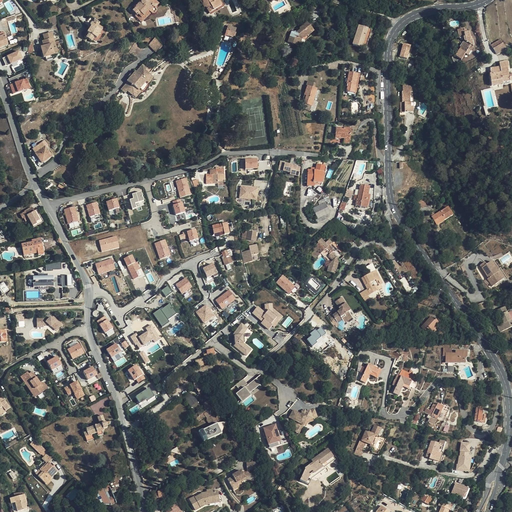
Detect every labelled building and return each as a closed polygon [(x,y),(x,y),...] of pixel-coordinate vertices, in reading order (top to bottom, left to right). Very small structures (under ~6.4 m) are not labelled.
[(132,10),(137,15),(138,15),(143,20),(151,13),(152,14),(153,14),(154,14),(155,13),(156,13),(156,12),(156,11),(156,10),(154,8),(158,5),(153,0),(141,0),(142,0),(141,1),(141,2),(141,3),(139,4),(138,4),(136,7),(135,6),(133,9),(132,10)] [(202,0),(200,1),(204,8),(205,7),(209,13),(221,6),(217,0),(214,2),(213,0),(202,0)] [(84,37),(93,42),(94,40),(95,40),(96,41),(97,41),(98,41),(99,41),(106,30),(102,28),(101,29),(97,26),(99,23),(95,20),(93,24),(92,24),(91,24),(90,24),(90,25),(90,26),(91,26),(87,33),(84,37)] [(288,42),(299,46),(301,39),(303,38),(307,35),(307,36),(311,33),(310,31),(312,29),(307,23),(299,29),(299,30),(296,33),(294,31),(293,33),(292,34),(291,37),(290,37),(288,42)] [(372,30),(359,26),(353,45),(365,49),(372,30)] [(471,40),(470,37),(469,30),(467,30),(466,29),(465,30),(464,29),(458,30),(460,39),(464,37),(465,42),(455,57),(461,60),(465,54),(469,49),(471,50),(474,46),(472,39),(471,40)] [(235,33),(226,30),(224,36),(225,36),(226,36),(228,36),(229,36),(230,36),(231,37),(232,38),(233,38),(233,39),(234,39),(236,33),(235,33)] [(8,37),(10,44),(18,41),(19,41),(18,39),(17,39),(16,36),(17,33),(14,32),(13,35),(8,37)] [(45,57),(52,55),(54,55),(57,54),(51,33),(43,35),(45,40),(42,41),(44,46),(41,47),(44,57),(45,57)] [(0,49),(8,47),(4,35),(0,36),(0,49)] [(301,39),(299,46),(302,47),(303,42),(304,42),(309,38),(307,36),(307,35),(303,38),(301,39)] [(162,47),(155,38),(149,45),(156,52),(162,47)] [(493,49),(498,46),(503,44),(500,40),(491,45),(493,49)] [(408,58),(411,45),(403,42),(399,56),(408,58)] [(142,48),(136,44),(130,53),(137,57),(142,48)] [(21,59),(18,51),(7,57),(10,64),(21,59)] [(511,76),(510,76),(509,77),(508,72),(509,72),(507,62),(499,63),(500,68),(500,70),(499,70),(498,68),(490,69),(491,74),(490,74),(491,86),(503,85),(503,83),(511,81),(511,76)] [(132,74),(129,78),(127,81),(127,82),(121,90),(125,93),(127,91),(135,98),(138,94),(140,96),(141,94),(142,94),(145,92),(146,91),(147,90),(148,89),(149,88),(149,86),(150,85),(150,84),(151,83),(149,82),(153,77),(149,74),(145,71),(147,68),(142,65),(136,72),(135,71),(132,75),(132,74)] [(357,74),(348,72),(346,84),(348,84),(347,86),(346,92),(354,93),(357,94),(361,75),(357,74)] [(30,88),(27,79),(10,84),(13,93),(30,88)] [(303,103),(305,104),(311,106),(313,100),(316,89),(313,88),(315,84),(308,81),(306,86),(307,86),(304,95),(306,96),(305,98),(303,103)] [(402,92),(402,102),(404,102),(404,113),(413,112),(413,92),(413,86),(408,86),(408,85),(402,85),(402,92)] [(335,128),(335,139),(343,139),(343,141),(349,141),(350,129),(335,128)] [(33,150),(43,163),(52,157),(42,143),(33,150)] [(245,169),(258,168),(258,158),(245,158),(245,169)] [(290,174),(299,176),(300,168),(297,167),(285,164),(285,162),(280,161),(278,170),(290,173),(290,174)] [(308,171),(308,181),(313,181),(313,183),(322,183),(324,173),(323,172),(325,167),(323,166),(324,162),(318,161),(317,165),(316,169),(316,171),(311,171),(308,171)] [(206,184),(218,184),(217,182),(224,182),(224,170),(216,170),(216,174),(210,174),(206,174),(206,184)] [(357,199),(356,201),(356,206),(366,208),(368,199),(367,198),(369,187),(362,185),(365,179),(359,177),(356,184),(361,185),(358,196),(358,200),(357,199)] [(189,189),(186,179),(176,182),(178,192),(189,189)] [(257,200),(259,187),(241,184),(239,197),(257,200)] [(307,200),(314,206),(322,195),(323,196),(325,193),(317,187),(307,200)] [(144,202),(141,193),(132,195),(133,199),(130,200),(132,209),(135,208),(134,204),(144,202)] [(424,199),(417,201),(419,207),(426,205),(424,199)] [(118,200),(107,203),(109,211),(120,208),(118,200)] [(183,213),(180,200),(172,202),(176,215),(183,213)] [(97,203),(87,206),(90,217),(100,214),(97,203)] [(325,203),(313,208),(310,209),(312,214),(315,213),(318,219),(316,219),(318,223),(326,219),(324,216),(330,213),(325,203)] [(34,211),(32,207),(24,212),(25,212),(20,215),(23,219),(24,218),(25,221),(29,219),(33,226),(37,224),(36,222),(39,220),(34,211)] [(75,207),(64,210),(68,224),(79,221),(75,207)] [(453,215),(448,207),(432,217),(437,225),(453,215)] [(37,210),(34,211),(39,220),(36,222),(37,224),(33,226),(34,227),(44,222),(37,210)] [(229,234),(227,224),(218,225),(212,227),(214,234),(224,232),(224,235),(229,234)] [(445,233),(442,227),(437,230),(440,236),(445,233)] [(180,240),(188,237),(190,241),(199,238),(195,228),(178,234),(180,240)] [(256,233),(248,232),(247,241),(250,241),(249,245),(253,246),(254,242),(255,242),(256,233)] [(116,235),(98,240),(102,252),(120,247),(116,235)] [(32,242),(21,245),(24,256),(37,253),(38,255),(41,255),(42,255),(42,254),(43,254),(43,253),(43,252),(43,251),(40,239),(32,241),(32,242)] [(314,251),(312,253),(316,258),(320,255),(324,258),(329,253),(330,255),(332,253),(337,258),(334,259),(329,264),(327,272),(335,274),(339,260),(340,261),(344,257),(341,254),(334,246),(332,244),(329,241),(325,244),(321,240),(317,243),(318,244),(313,250),(314,251)] [(170,256),(165,241),(155,244),(160,259),(170,256)] [(224,259),(222,259),(225,265),(232,263),(230,257),(229,257),(226,251),(222,252),(224,259)] [(135,270),(140,268),(133,254),(123,258),(133,279),(138,277),(135,270)] [(98,274),(116,269),(112,258),(95,263),(98,274)] [(497,273),(498,272),(491,261),(486,265),(485,263),(480,266),(489,278),(488,279),(492,286),(502,280),(497,273)] [(62,267),(61,262),(45,265),(47,271),(53,270),(53,269),(62,267)] [(207,278),(216,274),(212,265),(203,270),(207,278)] [(376,271),(363,277),(367,284),(365,286),(367,290),(370,295),(377,291),(374,286),(376,286),(377,285),(378,287),(380,285),(382,284),(380,281),(381,280),(376,271)] [(288,294),(295,286),(283,274),(276,282),(288,294)] [(35,286),(36,290),(56,286),(55,282),(52,283),(51,280),(55,280),(54,276),(49,277),(49,278),(40,280),(39,279),(34,280),(35,284),(39,283),(39,285),(35,286)] [(72,287),(72,276),(63,276),(63,287),(72,287)] [(191,288),(185,279),(176,285),(182,294),(191,288)] [(161,290),(166,297),(172,292),(168,286),(161,290)] [(360,294),(363,299),(368,296),(370,295),(367,290),(360,294)] [(222,309),(235,299),(229,291),(216,301),(222,309)] [(344,304),(340,299),(335,302),(340,310),(333,315),(331,313),(328,315),(332,323),(336,321),(337,322),(337,323),(342,320),(344,322),(352,316),(349,312),(350,311),(345,303),(344,304)] [(257,306),(251,314),(270,328),(272,325),(275,327),(279,322),(280,322),(284,316),(278,311),(279,310),(268,302),(262,309),(257,306)] [(486,310),(483,303),(473,307),(477,314),(486,310)] [(168,320),(176,314),(170,304),(160,311),(160,309),(153,314),(162,328),(170,322),(168,320)] [(206,305),(196,312),(204,323),(214,315),(206,305)] [(500,332),(511,327),(511,326),(511,325),(511,324),(511,314),(511,313),(507,315),(504,308),(497,310),(496,311),(498,316),(500,315),(503,324),(497,326),(500,332)] [(47,318),(37,319),(38,325),(44,324),(44,326),(50,325),(51,326),(52,326),(56,330),(59,327),(60,328),(63,324),(53,316),(52,318),(50,317),(49,319),(47,319),(47,318)] [(428,319),(425,317),(418,326),(429,338),(436,331),(434,330),(439,324),(435,320),(433,321),(430,318),(428,319)] [(104,321),(95,325),(98,334),(108,330),(104,321)] [(136,333),(131,336),(138,348),(153,340),(154,342),(160,339),(151,324),(143,328),(145,332),(138,336),(136,333)] [(234,336),(233,345),(245,356),(247,354),(243,351),(247,347),(242,343),(241,335),(247,329),(241,324),(234,332),(235,333),(233,335),(234,336)] [(316,340),(325,333),(320,326),(310,334),(311,335),(306,339),(312,346),(317,342),(316,340)] [(68,350),(73,359),(84,353),(79,344),(68,350)] [(112,358),(122,352),(117,345),(108,351),(112,358)] [(451,354),(451,351),(451,349),(443,349),(443,356),(446,356),(446,363),(464,364),(465,358),(466,358),(466,353),(456,352),(455,355),(451,354)] [(140,353),(145,363),(149,361),(144,351),(140,353)] [(52,371),(61,366),(57,357),(48,363),(52,371)] [(379,370),(368,364),(360,381),(366,384),(370,375),(375,377),(376,375),(379,370)] [(93,367),(84,372),(89,381),(98,376),(93,367)] [(146,379),(137,367),(129,372),(135,381),(137,380),(139,383),(146,379)] [(393,394),(398,396),(403,386),(408,389),(411,382),(408,380),(411,374),(402,370),(399,376),(401,376),(393,394)] [(27,372),(22,375),(28,383),(26,384),(30,391),(32,390),(36,396),(48,388),(44,383),(42,384),(41,385),(39,381),(32,372),(29,374),(27,372)] [(202,379),(193,381),(195,390),(196,390),(199,393),(200,392),(204,396),(208,392),(204,388),(204,387),(202,379)] [(260,385),(255,379),(248,386),(243,380),(235,386),(240,391),(235,395),(241,403),(250,396),(249,394),(260,385)] [(468,381),(468,390),(471,390),(472,385),(475,386),(476,382),(468,381)] [(84,396),(78,383),(65,389),(68,396),(74,393),(77,400),(84,396)] [(155,398),(150,389),(137,398),(141,405),(148,400),(149,402),(155,398)] [(185,397),(195,410),(200,407),(190,394),(185,397)] [(208,417),(211,424),(216,421),(212,413),(217,408),(216,406),(219,404),(223,400),(217,394),(207,402),(206,404),(210,407),(196,418),(198,422),(205,416),(208,417)] [(0,415),(10,408),(4,400),(2,402),(0,399),(0,398),(0,415)] [(426,409),(424,413),(437,419),(443,407),(437,404),(436,406),(433,404),(430,411),(426,409)] [(482,409),(474,408),(472,421),(484,423),(486,415),(482,414),(482,409)] [(299,415),(292,411),(288,419),(295,422),(293,427),(297,429),(300,425),(303,427),(306,422),(312,420),(316,419),(314,411),(305,413),(301,414),(299,415)] [(86,429),(87,432),(89,436),(93,434),(97,433),(102,431),(104,430),(104,429),(108,428),(106,423),(105,423),(103,416),(98,417),(100,425),(96,426),(95,426),(86,429)] [(222,434),(217,424),(212,426),(199,432),(204,442),(208,440),(222,434)] [(297,429),(295,432),(299,435),(303,427),(300,425),(297,429)] [(374,425),(371,433),(378,435),(381,428),(374,425)] [(265,429),(269,445),(278,443),(276,435),(279,434),(277,426),(265,429)] [(89,436),(87,432),(84,433),(85,437),(87,442),(95,439),(93,434),(89,436)] [(378,435),(371,433),(371,434),(366,432),(362,441),(365,442),(371,445),(374,446),(375,443),(372,442),(375,436),(377,437),(378,435)] [(281,442),(279,434),(276,435),(278,443),(269,445),(270,449),(282,446),(281,442)] [(8,444),(10,447),(19,442),(18,439),(8,444)] [(41,455),(41,454),(45,450),(34,440),(32,442),(39,449),(37,451),(41,455)] [(360,440),(356,449),(361,451),(365,444),(360,442),(361,440),(360,440)] [(438,462),(442,452),(446,442),(440,440),(439,444),(431,441),(427,453),(430,454),(429,458),(429,459),(433,460),(432,463),(438,465),(438,464),(439,464),(440,463),(438,462)] [(39,449),(32,442),(30,444),(37,451),(39,449)] [(469,464),(470,459),(466,458),(467,454),(468,454),(470,446),(461,444),(460,453),(460,457),(459,457),(457,465),(456,470),(465,472),(467,464),(469,464)] [(300,481),(306,483),(310,475),(309,474),(313,472),(314,473),(323,466),(322,465),(333,456),(328,449),(321,454),(322,456),(313,463),(305,469),(305,470),(300,481)] [(48,452),(48,453),(44,457),(42,459),(46,463),(47,464),(44,468),(43,467),(39,470),(42,472),(38,476),(45,483),(51,477),(57,471),(49,463),(54,458),(48,452)] [(322,456),(321,454),(312,461),(313,463),(322,456)] [(325,469),(323,466),(314,473),(313,472),(309,474),(310,475),(306,483),(308,485),(311,479),(325,469)] [(228,480),(232,487),(241,482),(246,479),(255,481),(256,475),(246,473),(243,474),(241,471),(232,475),(233,477),(228,480)] [(241,482),(232,487),(233,491),(243,485),(241,482)] [(466,493),(468,489),(459,485),(455,484),(451,493),(463,498),(465,492),(466,493)] [(106,493),(105,491),(103,487),(101,488),(101,487),(93,497),(97,505),(111,505),(111,506),(111,505),(117,503),(114,496),(108,498),(107,496),(106,495),(107,495),(106,493)] [(209,505),(209,504),(209,502),(219,500),(218,491),(215,492),(212,492),(212,489),(207,490),(207,492),(201,494),(195,498),(195,497),(189,500),(195,511),(200,508),(200,507),(206,504),(206,505),(209,505)] [(24,495),(15,497),(14,497),(17,511),(27,509),(25,503),(26,503),(24,495)] [(424,496),(422,501),(428,505),(432,499),(428,496),(428,497),(424,496)] [(181,511),(176,502),(170,505),(172,509),(167,511),(181,511)] [(441,507),(439,511),(448,511),(449,511),(451,507),(440,502),(438,506),(441,507)]
